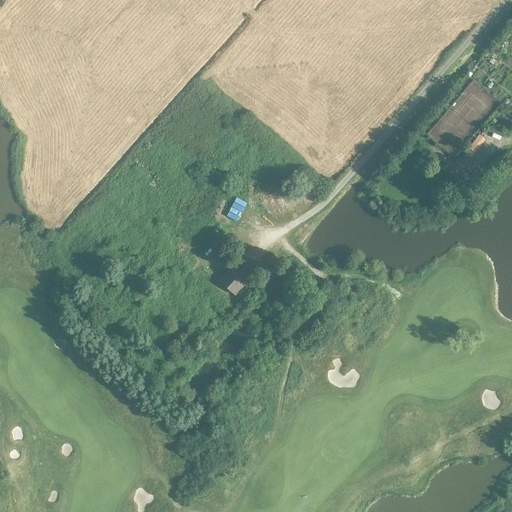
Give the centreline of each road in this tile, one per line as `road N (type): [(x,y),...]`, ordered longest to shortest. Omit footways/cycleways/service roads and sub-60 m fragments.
road 1 (track): [(296,221),(341,186),(504,0)]
road 2 (track): [(315,270),(258,461)]
